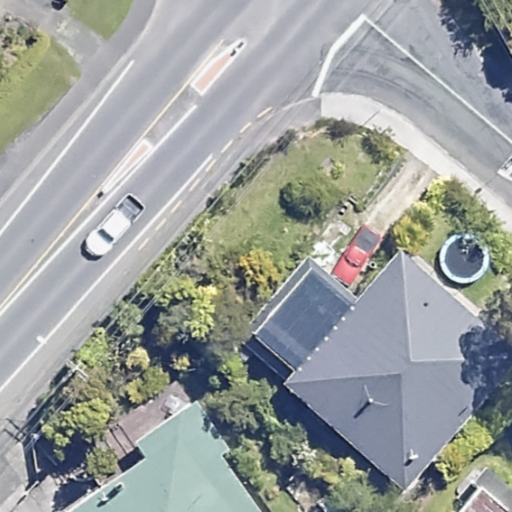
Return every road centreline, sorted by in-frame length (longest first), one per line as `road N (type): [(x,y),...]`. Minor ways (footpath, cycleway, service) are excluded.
road 1 (tertiary): [(254,0),(0,294)]
road 2 (residential): [(511,168),(314,0)]
